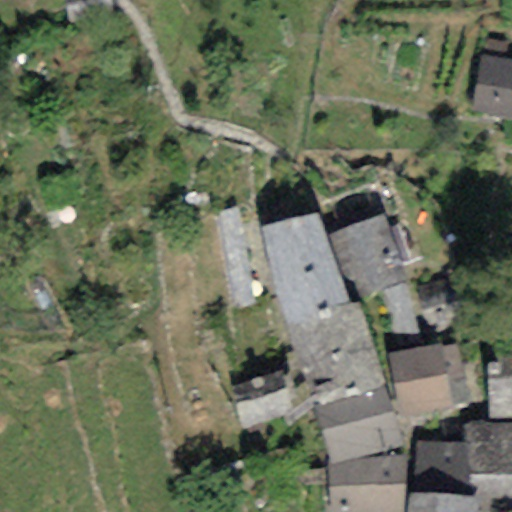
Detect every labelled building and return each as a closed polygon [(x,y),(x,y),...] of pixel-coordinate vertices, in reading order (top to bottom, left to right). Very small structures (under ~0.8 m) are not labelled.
[(108,0),(64,0),(68,18),(111,8),(108,0)] [(511,61),(507,60),(509,44),(482,39),(479,55),(469,112),(511,119),(511,61)] [(350,305),(316,213),(261,228),(286,326),(350,305)] [(381,213),(327,234),(344,278),(350,275),(359,300),(408,282),(381,213)] [(315,412),(386,389),(357,303),(350,305),(286,326),(315,412)] [(440,344),(386,354),(399,420),(453,410),(452,406),(467,403),(456,344),(440,347),(440,344)] [(511,350),(496,352),(496,363),(485,363),(488,419),(511,417),(511,350)] [(281,372),(227,388),(240,431),(293,415),(281,372)] [(401,445),(386,389),(315,412),(313,413),(329,463),(401,445)] [(511,511),(511,423),(462,421),(461,443),(415,442),(413,494),(480,496),(479,511),(484,511),(511,511)] [(329,463),(327,463),(329,511),(401,511),(406,456),(329,463)] [(413,494),(409,494),(406,511),(483,511),(484,511),(479,511),(480,496),(413,494)]
